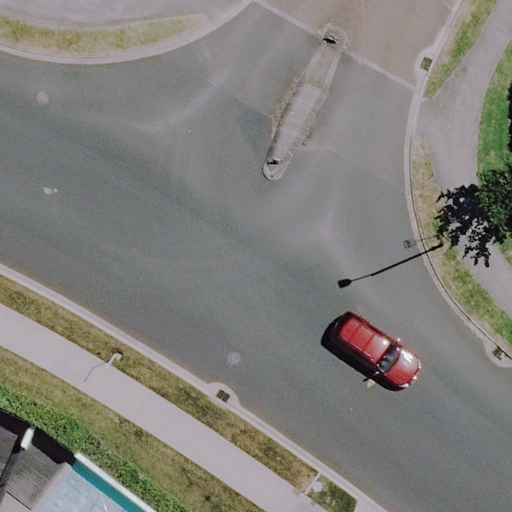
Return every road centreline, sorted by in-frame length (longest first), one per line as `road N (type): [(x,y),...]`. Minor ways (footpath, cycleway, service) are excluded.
road 1 (tertiary): [(511,504),(247,256)]
road 2 (residential): [(247,256),(322,81),(369,0)]
road 3 (tertiary): [(247,256),(0,149)]
